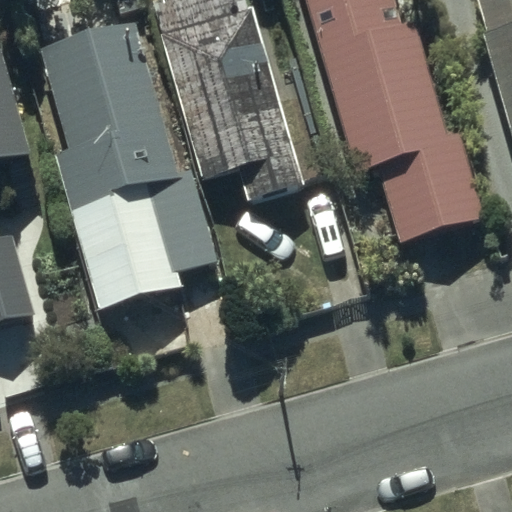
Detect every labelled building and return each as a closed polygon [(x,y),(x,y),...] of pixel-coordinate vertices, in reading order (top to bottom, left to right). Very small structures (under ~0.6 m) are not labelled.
[(240,0),(185,0),(145,12),(197,191),(233,181),(242,212),(297,196),(240,0)] [(373,0),(296,0),(350,184),(373,177),(395,253),(478,229),(453,144),(439,148),(405,32),(385,38),(373,0)] [(511,0),(470,0),(482,44),(476,45),(507,156),(511,154),(511,0)] [(127,35),(34,58),(65,161),(49,165),(92,322),(179,297),(175,283),(214,271),(187,181),(172,185),(127,35)] [(0,167),(33,158),(0,40),(0,167)] [(0,242),(0,324),(34,315),(12,239),(0,242)]
